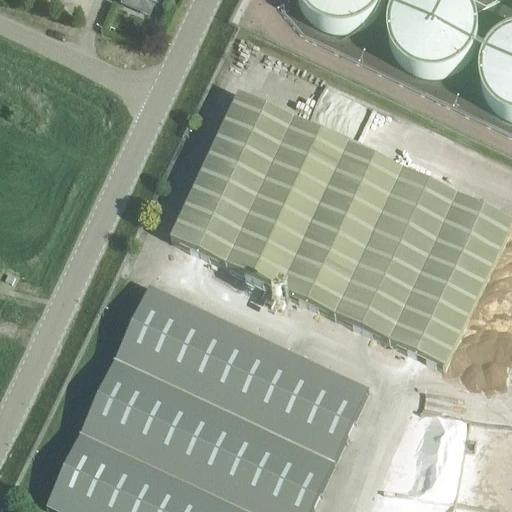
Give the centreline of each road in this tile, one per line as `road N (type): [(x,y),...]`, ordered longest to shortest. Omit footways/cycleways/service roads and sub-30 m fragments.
road 1 (unclassified): [(0,439),(161,96)]
road 2 (unknown): [(348,511),(390,398),(409,381),(511,401)]
road 3 (unclassified): [(161,96),(0,23)]
